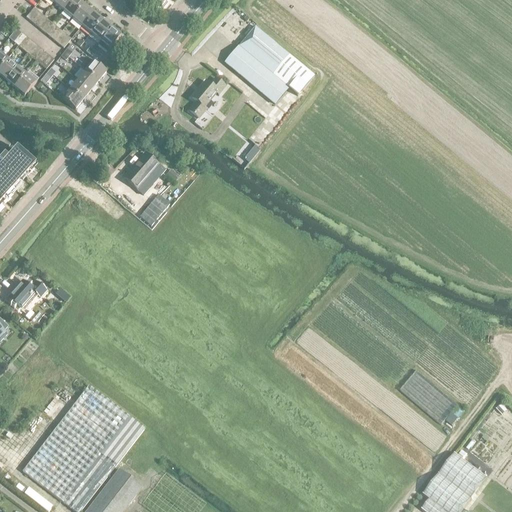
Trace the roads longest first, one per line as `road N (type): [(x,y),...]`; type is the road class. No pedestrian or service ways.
road 1 (tertiary): [(0,241),(164,48)]
road 2 (track): [(399,511),(501,377)]
